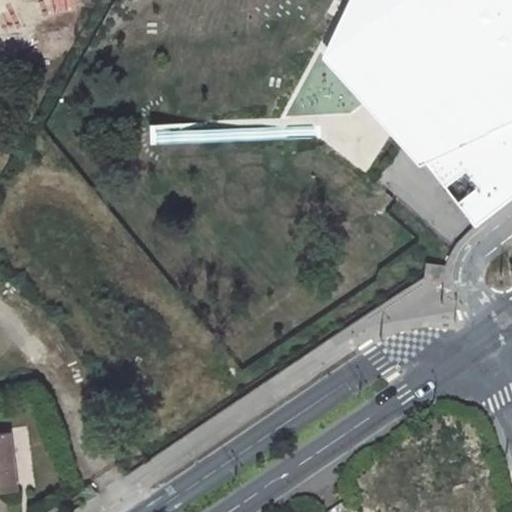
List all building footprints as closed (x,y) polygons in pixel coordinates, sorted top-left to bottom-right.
[(511,0),(348,0),(321,57),(419,164),(426,161),(477,223),(511,195),(511,0)] [(144,128),(144,142),(175,144),(176,130),(144,128)] [(442,280),(443,265),(436,264),(425,262),(424,279),(442,280)] [(239,381),(361,308),(339,273),(217,346),(239,381)] [(0,432),(0,494),(15,493),(11,458),(3,459),(2,449),(10,448),(8,431),(0,432)]
